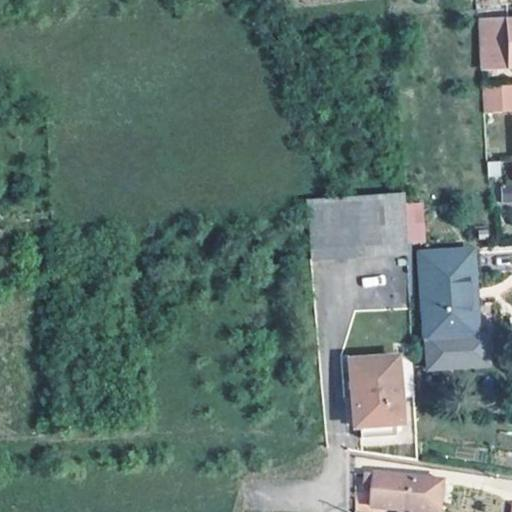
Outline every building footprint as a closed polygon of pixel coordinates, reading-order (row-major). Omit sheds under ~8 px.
[(511,62),(511,15),(479,16),(481,49),(509,48),(509,63),(511,62)] [(509,63),(509,48),(481,49),(482,63),(509,63)] [(511,92),(511,80),(483,80),(486,107),(501,106),(501,93),(511,92)] [(511,196),(511,179),(501,179),(502,198),(511,196)] [(408,254),(403,192),(304,201),(310,261),(408,254)] [(473,284),(471,245),(419,250),(424,334),(468,331),(466,285),(473,284)] [(400,417),(396,354),(350,356),(354,421),(359,422),(359,433),(396,431),(395,418),(400,417)] [(402,508),(401,511),(441,511),(443,500),(438,499),(440,478),(368,469),(366,483),(375,485),(373,504),(402,508)] [(446,479),(440,478),(438,499),(443,500),(446,479)]
